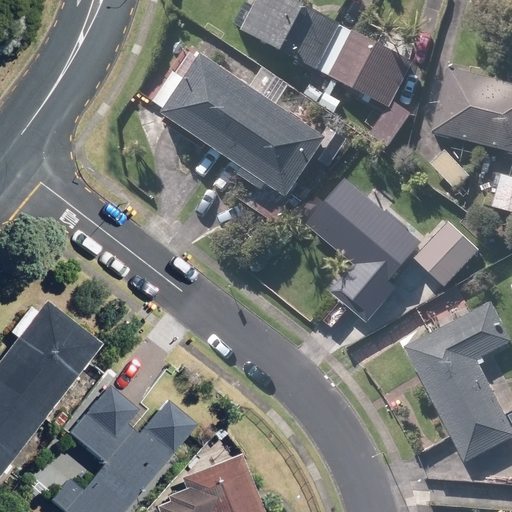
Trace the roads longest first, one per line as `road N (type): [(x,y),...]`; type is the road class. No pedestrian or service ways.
road 1 (residential): [(0,161),(303,391),(335,432),(361,511)]
road 2 (tertiary): [(0,158),(75,49)]
